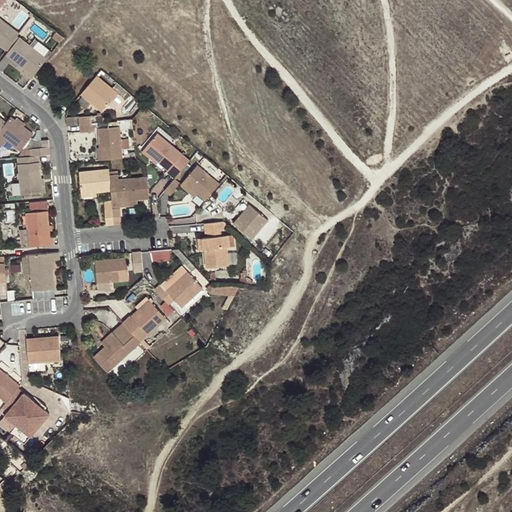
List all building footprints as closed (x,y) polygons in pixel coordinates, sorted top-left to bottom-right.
[(0,44),(6,50),(19,33),(0,18),(0,13),(1,12),(0,10),(0,44)] [(64,37),(57,31),(53,36),(60,42),(64,37)] [(25,74),(32,79),(47,58),(19,37),(6,55),(18,64),(27,71),(25,74)] [(38,37),(34,42),(46,54),(51,49),(38,37)] [(16,67),(25,74),(27,71),(18,64),(16,67)] [(97,75),(81,95),(93,104),(95,102),(104,110),(118,93),(97,75)] [(95,102),(93,104),(103,112),(104,110),(95,102)] [(80,117),(80,124),(95,122),(97,122),(101,122),(101,115),(80,117)] [(17,122),(10,117),(6,123),(0,129),(0,135),(5,139),(20,151),(33,135),(22,126),(17,122)] [(95,122),(80,124),(81,133),(96,131),(95,122)] [(98,128),(101,160),(123,158),(121,126),(120,126),(98,128)] [(175,179),(190,161),(183,154),(158,132),(144,149),(155,159),(168,170),(167,172),(175,179)] [(39,148),(39,140),(34,141),(31,148),(39,148)] [(39,155),(49,154),(48,140),(41,140),(39,140),(39,148),(31,148),(31,156),(35,156),(39,155)] [(155,159),(144,149),(142,152),(153,162),(155,159)] [(31,156),(18,157),(21,195),(42,194),(41,178),(39,162),(35,162),(35,156),(31,156)] [(198,194),(205,200),(219,184),(198,165),(184,181),(198,194)] [(110,172),(110,169),(79,171),(81,193),(97,192),(111,191),(110,175),(110,172)] [(150,199),(148,177),(119,180),(119,175),(110,175),(111,191),(113,201),(113,202),(138,200),(150,199)] [(175,179),(165,190),(171,195),(181,184),(175,179)] [(198,194),(184,181),(181,186),(194,199),(198,194)] [(138,200),(113,202),(113,208),(139,206),(138,200)] [(246,214),(252,207),(250,205),(243,213),(246,214)] [(269,221),(252,207),(246,214),(243,213),(234,224),(253,241),(269,221)] [(105,209),(106,225),(114,224),(113,209),(113,208),(105,209)] [(114,224),(122,223),(120,208),(113,209),(114,224)] [(29,247),(55,245),(54,237),(50,237),(50,231),(49,225),(48,210),(26,212),(29,247)] [(224,221),(204,223),(205,231),(208,231),(222,230),(224,229),(224,221)] [(224,247),(223,236),(208,237),(203,238),(204,249),(205,249),(207,268),(230,266),(228,247),(224,247)] [(154,262),(174,260),(173,248),(153,250),(154,262)] [(59,260),(58,252),(30,254),(31,271),(32,271),(33,290),(54,289),(53,270),(52,261),(55,260),(59,260)] [(141,252),(134,253),(136,268),(143,267),(141,252)] [(30,254),(23,255),(25,272),(31,271),(30,254)] [(129,280),(127,259),(95,261),(97,283),(129,280)] [(185,269),(164,288),(167,292),(188,273),(185,269)] [(158,293),(170,305),(175,300),(182,308),(203,289),(188,273),(167,292),(164,288),(158,293)] [(149,299),(131,316),(134,319),(152,302),(149,299)] [(131,316),(124,323),(140,341),(166,318),(152,302),(134,319),(131,316)] [(140,341),(124,323),(113,332),(117,336),(105,347),(93,358),(108,374),(142,343),(140,341)] [(117,336),(113,332),(101,343),(105,347),(117,336)] [(27,338),(29,363),(62,360),(60,336),(46,337),(46,340),(35,341),(35,338),(27,338)] [(143,344),(127,356),(132,362),(147,350),(143,344)] [(17,391),(21,386),(0,368),(0,396),(7,402),(17,391)] [(133,400),(141,392),(136,387),(127,396),(132,401),(133,400)] [(35,402),(38,399),(27,390),(25,393),(35,402)] [(7,402),(4,405),(10,411),(13,407),(35,426),(52,406),(40,397),(38,399),(35,402),(25,393),(22,396),(17,391),(7,402)]
